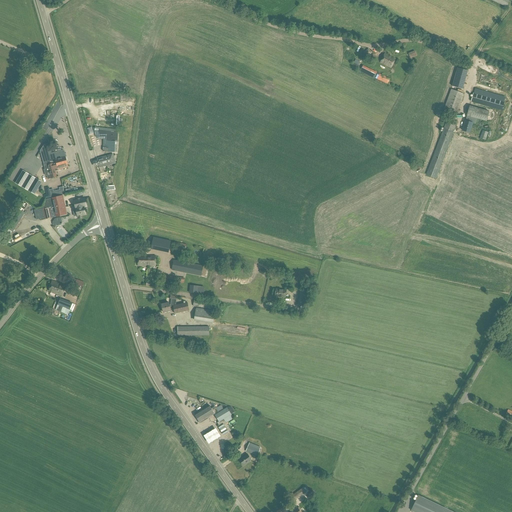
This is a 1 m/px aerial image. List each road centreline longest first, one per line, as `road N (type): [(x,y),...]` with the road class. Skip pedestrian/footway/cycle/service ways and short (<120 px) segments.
road 1 (secondary): [(250,511),(159,383),(105,224)]
road 2 (secondary): [(105,224),(39,0)]
road 3 (tertiary): [(0,325),(66,249),(105,224)]
